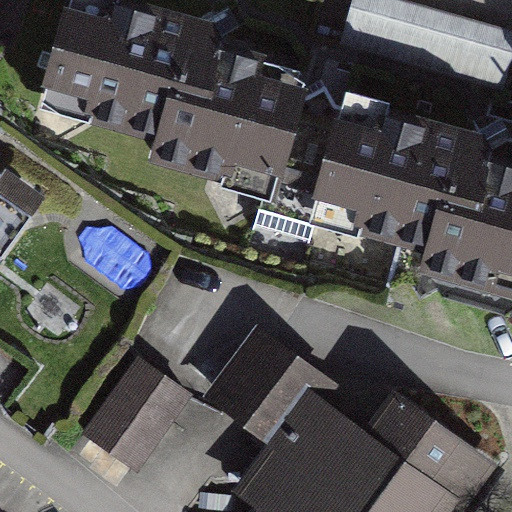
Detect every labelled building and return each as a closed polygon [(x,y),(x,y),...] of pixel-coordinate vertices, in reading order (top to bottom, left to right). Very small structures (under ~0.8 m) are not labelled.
[(275,173),(309,56),(112,0),(65,0),(36,104),(275,173)] [(511,49),(511,33),(393,0),(353,0),(341,46),(500,90),(511,49)] [(511,275),(511,142),(339,93),(303,216),(511,275)] [(0,168),(0,244),(3,246),(38,193),(0,168)] [(446,511),(456,497),(469,506),(501,459),(394,387),(372,420),(331,393),(341,379),(257,322),(209,393),(290,447),(245,511),(446,511)] [(187,389),(135,354),(88,424),(140,459),(187,389)]
